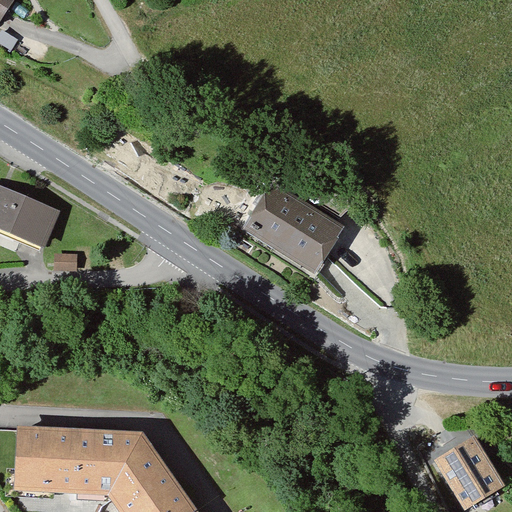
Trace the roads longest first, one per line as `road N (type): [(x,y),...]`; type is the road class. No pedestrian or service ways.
road 1 (tertiary): [(181,243),(390,366)]
road 2 (tertiary): [(0,124),(181,243)]
road 3 (residential): [(181,243),(143,275),(0,281)]
road 4 (residential): [(390,366),(394,430),(434,511)]
road 5 (tertiary): [(390,366),(511,383)]
